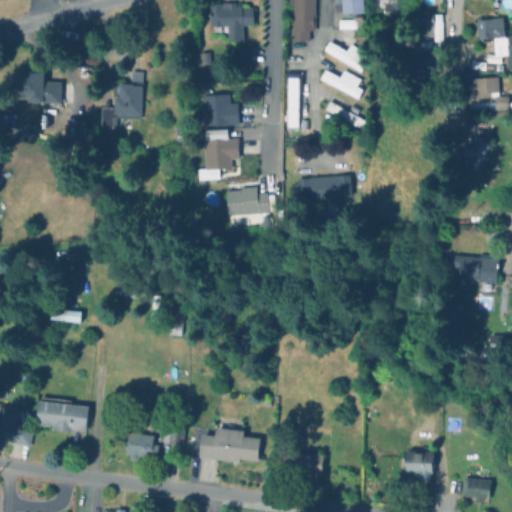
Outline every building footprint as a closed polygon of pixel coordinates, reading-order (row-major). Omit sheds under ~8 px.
[(313,0),(313,29),(308,29),(307,40),(289,40),(289,28),(291,28),(292,9),(285,9),(285,0),(313,0)] [(360,0),(360,12),(340,12),(340,2),(333,2),(333,0),(360,0)] [(406,0),(407,15),(371,16),(370,0),(406,0)] [(234,2),(234,6),(240,6),(240,7),(251,7),(252,24),(241,25),(242,40),(226,41),(226,25),(208,26),(207,3),(234,2)] [(432,12),(432,37),(417,37),(417,12),(432,12)] [(502,16),(504,37),(506,37),(506,44),(511,43),(511,68),(506,69),(504,55),(499,55),(500,63),(484,61),(485,54),(487,54),(486,47),(493,46),(492,38),(477,39),(475,20),(491,18),(491,17),(502,16)] [(351,19),(351,28),(337,28),(337,19),(351,19)] [(328,41),(344,51),(348,44),(363,53),(359,59),(364,62),(358,71),(322,50),(328,41)] [(208,63),(195,63),(194,52),(207,51),(208,63)] [(492,64),(491,69),(484,68),(483,70),(469,67),(470,60),(484,62),(484,63),(492,64)] [(43,67),(42,79),(60,80),(59,101),(26,99),(26,97),(15,96),(15,93),(10,93),(11,74),(15,74),(16,65),(43,67)] [(323,69),(337,77),(341,70),(358,78),(354,86),(360,89),(355,98),(318,78),(323,69)] [(141,72),(139,118),(113,117),(114,96),(117,96),(117,82),(130,82),(130,72),(141,72)] [(494,95),(495,101),(493,102),(494,108),(469,110),(469,98),(468,98),(467,81),(471,81),(471,77),(497,76),(498,91),(497,91),(497,95),(494,95)] [(297,77),(296,126),(285,126),(287,77),(297,77)] [(210,85),(211,94),(227,92),(228,102),(236,102),(238,121),(203,124),(199,86),(210,85)] [(363,121),(359,129),(323,109),(327,100),(363,121)] [(487,115),(486,124),(469,122),(470,113),(487,115)] [(82,118),(79,140),(63,137),(67,115),(82,118)] [(182,127),(182,137),(174,137),(174,126),(182,127)] [(226,128),(227,137),(237,136),(238,157),(230,157),(230,167),(213,167),(213,175),(206,175),(205,168),(203,168),(202,139),(204,139),(204,129),(226,128)] [(488,144),(486,154),(488,154),(487,160),(484,159),(482,167),(467,163),(469,157),(461,155),(464,144),(471,146),(474,135),(485,138),(484,143),(488,144)] [(350,194),(297,198),(296,177),(349,173),(350,194)] [(255,185),(256,192),(266,191),(267,212),(227,215),(224,189),(239,188),(239,186),(255,185)] [(448,254),(478,256),(478,253),(497,255),(493,293),(475,291),(475,285),(468,284),(469,274),(458,273),(458,266),(447,265),(448,254)] [(79,262),(77,292),(58,291),(60,261),(79,262)] [(136,286),(134,297),(123,296),(125,284),(136,286)] [(80,310),(78,321),(49,318),(50,306),(80,310)] [(182,314),(179,335),(167,333),(170,312),(182,314)] [(505,334),(504,352),(488,351),(489,334),(505,334)] [(40,395),(70,399),(69,403),(87,405),(84,429),(70,428),(69,431),(50,429),(50,426),(34,424),(37,399),(39,399),(40,395)] [(32,426),(28,446),(0,440),(0,405),(16,409),(16,410),(17,410),(15,423),(32,426)] [(243,430),(242,435),(259,437),(256,460),(238,458),(238,462),(197,457),(199,433),(213,435),(214,426),(243,430)] [(175,428),(173,442),(161,441),(163,427),(175,428)] [(157,444),(155,457),(150,456),(150,457),(137,455),(137,461),(129,460),(129,454),(124,454),(127,431),(152,435),(151,443),(157,444)] [(290,435),(287,453),(275,451),(278,433),(290,435)] [(323,455),(320,477),(291,472),(294,451),(323,455)] [(431,451),(431,474),(429,474),(429,479),(414,479),(414,473),(404,473),(404,451),(431,451)] [(492,482),(490,500),(483,499),(483,503),(476,502),(476,498),(462,496),(465,478),(492,482)]
